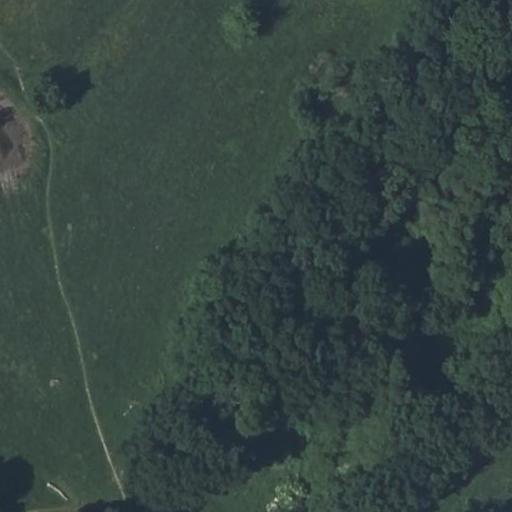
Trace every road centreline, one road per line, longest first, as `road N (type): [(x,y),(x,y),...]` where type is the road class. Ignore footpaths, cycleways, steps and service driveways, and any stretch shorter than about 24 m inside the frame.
road 1 (unknown): [(189,0),(110,112),(63,237),(54,311)]
road 2 (unknown): [(126,511),(54,311)]
road 3 (unknown): [(54,311),(0,127)]
